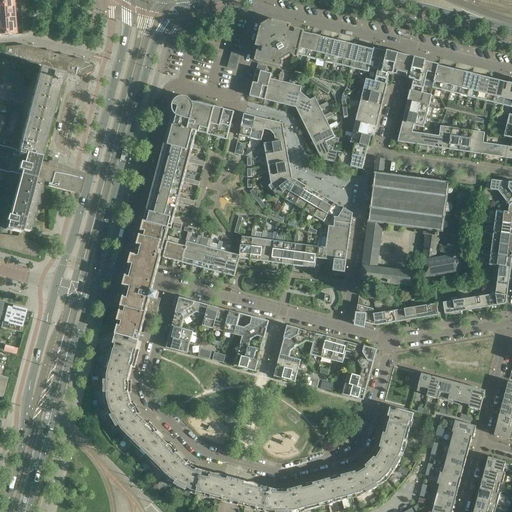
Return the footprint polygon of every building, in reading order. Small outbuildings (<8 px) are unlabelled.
[(0,35),(15,35),(13,17),(12,4),(0,4),(0,35)] [(298,55),(304,33),(305,31),(295,29),(295,30),(295,31),(294,33),(290,32),(290,29),(291,29),(291,28),(291,25),(270,20),(262,25),(257,46),(259,47),(259,48),(260,48),(260,47),(263,48),(262,53),(260,53),(259,52),(258,52),(256,61),(282,67),(283,62),(281,58),(283,57),(285,59),(290,56),(288,54),(291,52),(293,56),(298,58),(299,55),(298,55)] [(307,58),(313,35),(304,33),(298,55),(299,55),(307,58)] [(316,60),(321,37),(313,35),(307,58),(316,60)] [(325,62),(330,39),(321,37),(316,60),(325,62)] [(333,64),(339,42),(330,39),(325,62),(333,64)] [(342,66),(348,44),(339,42),(333,64),(342,66)] [(351,68),(356,46),(348,44),(342,66),(351,68)] [(35,61),(38,50),(23,46),(13,47),(6,48),(4,55),(14,57),(28,61),(29,59),(35,61)] [(360,70),(365,48),(356,46),(351,68),(360,70)] [(374,50),(365,48),(360,70),(369,73),(370,68),(374,50)] [(434,84),(438,66),(439,66),(439,65),(426,62),(426,61),(387,51),(387,52),(374,49),(374,50),(370,68),(378,70),(375,81),(375,82),(387,84),(389,74),(393,75),(394,74),(410,78),(410,79),(414,80),(411,90),(411,91),(423,93),(426,82),(434,84)] [(78,75),(81,62),(79,61),(79,59),(74,59),(74,60),(65,57),(65,55),(60,55),(60,56),(51,54),(51,51),(46,51),(46,52),(38,50),(35,61),(35,63),(78,75)] [(235,69),(240,53),(233,51),(228,68),(235,69)] [(295,71),(298,58),(293,56),(290,69),(295,71)] [(91,71),(92,66),(93,66),(93,64),(88,63),(81,62),(78,75),(82,76),(91,71)] [(265,72),(267,66),(258,64),(256,70),(265,72)] [(447,68),(439,66),(438,66),(434,84),(433,88),(442,91),(447,68)] [(47,163),(38,160),(39,158),(60,82),(62,83),(64,77),(61,76),(62,74),(40,68),(18,153),(15,152),(15,151),(0,146),(0,173),(4,175),(3,179),(11,181),(12,177),(16,174),(21,176),(10,217),(7,216),(5,222),(8,223),(6,229),(19,233),(18,239),(15,238),(15,239),(7,237),(7,238),(0,236),(0,245),(28,253),(31,244),(23,242),(24,240),(23,240),(25,231),(29,232),(42,182),(48,183),(47,187),(78,195),(84,174),(56,164),(58,160),(52,158),(51,162),(48,161),(47,163)] [(450,93),(456,70),(447,68),(442,91),(450,93)] [(272,74),(265,72),(256,70),(253,83),(268,87),(270,79),(271,79),(272,74)] [(459,95),(465,73),(456,70),(450,93),(459,95)] [(468,97),(473,75),(465,73),(459,95),(468,97)] [(477,99),(482,77),(473,75),(468,97),(477,99)] [(485,101),(491,79),(482,77),(477,99),(485,101)] [(279,81),(271,79),(270,79),(268,87),(265,100),(275,103),(280,81),(279,81)] [(385,95),(387,84),(375,82),(375,81),(366,79),(363,90),(385,95)] [(494,104),(500,81),(491,79),(485,101),(494,104)] [(289,84),(282,82),(280,81),(275,103),(286,105),(291,84),(289,84)] [(503,106),(508,83),(500,81),(494,104),(503,106)] [(265,100),(268,87),(253,83),(250,96),(264,100),(265,100)] [(511,84),(508,83),(503,106),(511,107),(511,84)] [(305,96),(300,92),(302,87),(293,84),(291,84),(286,105),(296,108),(305,96)] [(382,106),(385,95),(363,90),(361,100),(382,106)] [(429,106),(432,96),(432,95),(423,93),(411,91),(411,90),(408,101),(429,106)] [(320,108),(320,106),(315,98),(310,100),(305,96),(296,108),(301,118),(320,108)] [(180,197),(184,182),(199,186),(201,182),(185,178),(189,163),(205,167),(206,163),(190,159),(198,132),(227,140),(235,112),(227,110),(226,112),(221,110),(222,109),(209,105),(209,107),(207,106),(207,105),(198,102),(197,104),(194,105),(193,104),(193,103),(193,102),(192,101),(191,100),(190,99),(188,98),(187,98),(186,98),(184,97),(183,97),(181,98),(180,98),(178,99),(177,100),(176,101),(175,102),(174,103),(174,105),(173,106),(173,107),(173,108),(173,109),(173,110),(173,111),(174,112),(174,113),(175,114),(176,115),(177,116),(178,117),(176,122),(171,120),(170,124),(156,175),(153,189),(151,195),(148,209),(147,209),(147,210),(148,211),(148,212),(148,213),(149,214),(149,215),(150,215),(151,215),(151,216),(152,216),(153,216),(174,217),(179,202),(194,206),(195,202),(180,197)] [(380,116),(382,106),(361,100),(358,111),(380,116)] [(427,117),(429,106),(408,101),(405,111),(427,117)] [(324,116),(321,110),(320,108),(301,118),(306,127),(325,117),(324,116)] [(377,127),(380,116),(358,111),(356,122),(377,127)] [(424,128),(427,117),(405,111),(403,122),(416,125),(415,126),(424,128)] [(250,138),(255,117),(245,114),(239,136),(250,138)] [(264,129),(266,120),(256,117),(255,117),(250,138),(261,141),(264,129)] [(330,127),(329,125),(326,119),(325,117),(306,127),(310,137),(330,127)] [(286,140),(283,124),(266,120),(264,129),(271,131),(275,135),(276,142),(286,141),(286,140)] [(374,137),(377,127),(356,122),(353,132),(374,137)] [(417,145),(419,133),(414,132),(415,126),(416,125),(403,122),(398,142),(417,145)] [(449,150),(452,128),(441,126),(439,136),(440,136),(438,148),(449,150)] [(335,138),(331,129),(330,127),(310,137),(315,147),(326,141),(326,142),(332,139),(335,138)] [(460,151),(463,130),(452,128),(449,150),(460,151)] [(470,153),(473,131),(463,130),(460,151),(470,153)] [(483,143),(485,133),(473,131),(470,153),(481,154),(482,155),(482,154),(483,143)] [(372,148),(374,137),(353,132),(350,143),(354,144),(355,143),(368,147),(372,148)] [(440,136),(439,136),(423,134),(419,133),(417,145),(438,148),(440,136)] [(288,151),(287,145),(286,141),(276,142),(264,144),(266,155),(288,151)] [(336,163),(339,152),(333,150),(334,149),(329,145),(328,147),(326,142),(326,141),(315,147),(322,160),(336,163)] [(366,158),(368,147),(355,143),(354,144),(353,152),(352,154),(360,156),(357,168),(363,170),(365,158),(366,158)] [(505,158),(507,147),(483,143),(482,154),(482,155),(484,155),(505,158)] [(290,162),(288,151),(266,155),(268,166),(290,162)] [(357,168),(360,156),(352,154),(352,155),(346,153),(339,152),(336,163),(351,167),(357,168)] [(375,173),(368,223),(369,223),(367,234),(381,236),(383,224),(424,230),(439,232),(443,232),(444,229),(445,229),(446,229),(447,228),(448,227),(449,226),(449,225),(449,224),(448,223),(448,222),(447,222),(446,221),(445,221),(446,212),(447,212),(448,212),(449,212),(450,212),(451,211),(451,210),(452,209),(452,208),(452,207),(452,206),(452,205),(451,204),(450,204),(450,203),(449,203),(447,203),(448,194),(449,194),(450,194),(451,194),(452,193),(453,192),(453,191),(453,190),(453,189),(452,188),(452,187),(451,187),(450,186),(449,186),(450,183),(382,174),(384,160),(377,159),(375,173)] [(291,172),(290,162),(268,166),(270,176),(291,172)] [(273,192),(293,178),(292,172),(291,172),(270,176),(271,184),(269,186),(273,192)] [(286,200),(297,181),(293,178),(273,192),(277,197),(279,196),(286,200)] [(504,198),(511,191),(511,182),(509,182),(492,180),(490,190),(498,191),(504,198)] [(296,205),(307,186),(297,181),(286,200),(296,205)] [(305,211),(316,192),(307,186),(296,205),(305,211)] [(258,196),(253,189),(250,191),(255,198),(258,196)] [(314,216),(325,197),(316,192),(305,211),(314,216)] [(328,214),(335,203),(334,203),(335,203),(325,197),(314,216),(323,221),(324,222),(329,214),(328,214)] [(268,209),(263,203),(260,205),(264,212),(268,209)] [(351,224),(353,214),(344,208),(344,209),(344,208),(335,203),(328,214),(329,214),(335,218),(334,227),(351,230),(351,229),(351,224)] [(167,237),(169,228),(171,229),(174,217),(153,216),(152,216),(151,216),(151,215),(150,215),(149,215),(149,214),(148,213),(148,212),(148,211),(147,210),(147,209),(148,209),(147,210),(146,210),(146,211),(145,211),(144,212),(143,213),(143,214),(142,214),(142,215),(141,221),(144,222),(138,247),(162,253),(161,255),(161,256),(160,256),(160,257),(161,258),(161,257),(163,257),(169,237),(167,237)] [(511,223),(511,212),(508,213),(508,212),(496,210),(495,220),(495,222),(511,223)] [(511,234),(511,223),(495,222),(495,220),(487,219),(486,223),(495,224),(494,230),(494,232),(511,234)] [(349,240),(351,230),(334,227),(329,226),(328,237),(349,240)] [(264,240),(262,239),(255,238),(256,230),(253,229),(251,238),(253,238),(250,260),(261,261),(264,240)] [(511,245),(511,234),(494,232),(494,230),(485,229),(485,233),(493,234),(492,241),(492,243),(511,245)] [(435,259),(438,236),(439,236),(439,232),(424,230),(423,234),(426,235),(423,261),(435,259)] [(275,241),(273,241),(266,240),(267,231),(263,231),(262,239),(264,240),(261,261),(272,263),(275,241)] [(198,244),(196,244),(189,242),(192,233),(188,232),(186,241),(188,242),(182,263),(193,266),(198,244)] [(282,264),(285,242),(283,242),(277,241),(278,233),(274,232),(273,241),(275,241),(272,263),(282,264)] [(293,266),(296,244),(294,244),(287,243),(288,234),(285,234),(283,242),(285,242),(282,264),(293,266)] [(378,256),(380,241),(381,236),(367,234),(363,267),(368,267),(368,268),(372,268),(377,268),(378,256)] [(304,267),(307,245),(298,244),(299,236),(295,235),(294,244),(296,244),(293,266),(304,267)] [(208,247),(207,247),(200,245),(202,237),(198,236),(196,244),(198,244),(193,266),(203,268),(208,247)] [(173,260),(179,239),(169,237),(163,257),(163,258),(173,260)] [(250,260),(253,238),(251,238),(242,237),(239,255),(240,256),(239,258),(240,258),(250,260)] [(348,251),(349,240),(328,237),(326,248),(327,248),(348,251)] [(213,271),(219,250),(217,249),(210,248),(213,239),(209,238),(207,247),(208,247),(203,268),(213,271)] [(182,263),(188,242),(186,241),(179,239),(173,260),(182,263)] [(511,256),(511,245),(492,243),(492,241),(484,240),(483,244),(492,245),(491,252),(491,254),(511,256)] [(224,274),(229,253),(221,250),(223,242),(219,241),(217,249),(219,250),(213,271),(224,274)] [(325,260),(327,248),(326,248),(307,245),(304,267),(315,268),(316,258),(325,260)] [(461,271),(459,255),(458,255),(456,245),(443,248),(444,258),(435,259),(423,261),(422,261),(424,268),(425,274),(425,277),(461,271)] [(152,291),(156,278),(161,258),(160,257),(160,256),(161,256),(161,255),(162,253),(138,247),(135,255),(132,255),(128,271),(124,286),(127,287),(126,291),(127,291),(147,297),(145,304),(148,304),(147,306),(148,306),(149,305),(154,306),(155,307),(155,306),(154,306),(156,300),(157,300),(159,293),(152,291)] [(345,272),(348,251),(327,248),(325,260),(334,261),(333,271),(345,272)] [(511,267),(511,259),(511,256),(491,254),(491,252),(483,251),(482,255),(491,256),(489,264),(511,267)] [(235,277),(240,258),(239,258),(240,256),(239,255),(229,253),(224,274),(235,277)] [(508,289),(511,267),(489,264),(489,265),(490,265),(489,269),(499,270),(497,287),(508,289)] [(415,287),(417,274),(380,269),(377,268),(372,268),(368,268),(368,267),(363,267),(361,280),(415,287)] [(506,304),(508,289),(497,287),(496,294),(485,296),(487,307),(506,304)] [(487,307),(485,296),(468,298),(467,289),(463,290),(466,311),(487,307)] [(466,311),(463,290),(459,290),(461,300),(443,303),(445,314),(466,311)] [(143,311),(145,304),(147,297),(127,291),(126,291),(122,306),(143,311)] [(191,316),(180,298),(179,297),(179,298),(180,298),(179,300),(176,299),(174,306),(177,307),(172,327),(182,329),(184,320),(191,316)] [(439,315),(437,304),(419,307),(418,297),(414,298),(418,319),(439,315)] [(206,315),(209,305),(180,298),(191,316),(197,312),(205,315),(206,315)] [(418,319),(414,298),(410,298),(412,308),(395,311),(397,322),(418,319)] [(214,329),(219,308),(209,305),(206,315),(205,315),(202,326),(214,329)] [(376,326),(373,309),(358,305),(355,325),(365,328),(365,323),(376,326)] [(139,326),(143,311),(122,306),(118,320),(119,321),(139,326)] [(9,322),(13,309),(7,307),(3,321),(9,322)] [(21,326),(25,311),(13,308),(13,309),(9,322),(9,323),(21,326)] [(224,332),(230,311),(219,308),(214,329),(224,332)] [(397,322),(395,311),(382,313),(381,308),(374,309),(373,309),(376,326),(397,322)] [(238,326),(241,314),(230,311),(224,332),(234,335),(237,326),(238,326)] [(242,337),(269,321),(251,317),(242,314),(241,314),(238,326),(237,326),(234,335),(242,337)] [(137,332),(139,326),(119,321),(116,335),(139,341),(139,340),(135,339),(136,334),(137,332)] [(264,339),(269,321),(242,337),(240,345),(249,347),(249,346),(262,350),(262,348),(264,339)] [(299,346),(287,326),(284,339),(280,355),(289,358),(289,357),(291,351),(299,346)] [(314,343),(317,334),(300,329),(287,326),(299,346),(307,341),(313,343),(314,343)] [(190,343),(193,332),(182,329),(172,327),(169,337),(190,343)] [(321,358),(327,337),(317,334),(314,343),(313,343),(310,355),(321,358)] [(135,368),(140,350),(137,349),(139,341),(116,335),(107,369),(130,375),(132,367),(135,368)] [(220,346),(222,338),(215,336),(213,344),(220,346)] [(188,354),(190,343),(169,337),(166,348),(188,354)] [(332,361),(337,339),(327,337),(321,358),(332,361)] [(345,352),(348,342),(337,339),(332,361),(343,363),(346,352),(345,352)] [(357,361),(377,350),(364,346),(364,347),(348,342),(345,352),(346,352),(352,353),(357,361)] [(259,361),(262,350),(249,346),(249,347),(240,345),(237,355),(259,361)] [(16,355),(18,349),(6,346),(4,352),(16,355)] [(369,379),(374,362),(377,350),(357,361),(362,369),(360,376),(369,379)] [(256,372),(259,361),(237,355),(235,366),(243,368),(242,369),(248,371),(248,370),(256,372)] [(298,371),(301,361),(301,360),(289,357),(289,358),(280,355),(277,366),(298,371)] [(295,382),(298,371),(277,366),(274,377),(282,379),(282,380),(287,381),(287,380),(295,382)] [(128,392),(129,387),(131,387),(131,380),(129,380),(130,375),(107,369),(105,375),(105,380),(104,380),(104,393),(105,393),(105,399),(107,404),(130,398),(128,392)] [(366,389),(369,379),(360,376),(348,373),(345,384),(366,389)] [(428,394),(433,377),(422,374),(419,386),(416,385),(414,391),(427,394),(428,394)] [(438,400),(439,397),(438,397),(443,380),(433,377),(428,394),(427,394),(427,397),(438,400)] [(449,400),(454,382),(443,380),(438,397),(439,397),(448,400),(449,400)] [(459,405),(460,403),(459,403),(464,385),(454,382),(449,400),(448,400),(448,402),(459,405)] [(363,400),(366,389),(345,384),(342,395),(363,400)] [(469,405),(470,406),(474,388),(464,385),(459,403),(460,403),(469,405)] [(480,411),(485,391),(474,388),(470,406),(469,405),(469,408),(480,411)] [(503,404),(511,406),(511,394),(505,393),(503,404)] [(142,418),(138,414),(137,414),(135,409),(137,408),(134,402),(132,404),(130,398),(107,404),(108,410),(111,415),(110,416),(117,427),(118,426),(120,431),(125,435),(142,418)] [(511,417),(511,406),(503,404),(500,414),(511,417)] [(405,448),(414,413),(391,407),(388,415),(386,415),(381,433),(384,433),(382,441),(405,448)] [(511,417),(500,414),(497,425),(511,428),(511,417)] [(141,452),(158,434),(152,428),(154,426),(150,422),(148,424),(142,418),(125,435),(141,452)] [(454,432),(472,437),(473,437),(476,426),(455,420),(452,432),(453,432),(454,432)] [(511,439),(511,428),(497,425),(494,435),(511,440),(511,439)] [(453,432),(451,442),(469,447),(472,437),(454,432),(453,432)] [(183,459),(173,449),(175,447),(170,442),(168,444),(158,434),(141,452),(166,476),(183,459)] [(395,470),(402,459),(401,458),(404,453),(405,448),(382,441),(380,447),(378,445),(375,451),(377,452),(374,457),(370,462),(387,479),(392,474),(394,470),(395,470)] [(451,442),(448,452),(467,457),(469,447),(451,442)] [(448,452),(445,463),(464,468),(467,457),(448,452)] [(503,472),(506,462),(489,457),(486,468),(503,473),(503,472)] [(196,494),(203,470),(197,469),(192,466),(194,464),(188,461),(187,463),(183,459),(166,476),(170,481),(175,483),(174,484),(186,491),(186,490),(191,492),(196,494)] [(383,483),(387,479),(370,462),(366,466),(365,463),(359,467),(361,469),(356,472),(350,473),(356,497),(362,495),(367,492),(367,493),(379,487),(378,486),(383,483)] [(443,473),(461,478),(464,468),(445,463),(443,473)] [(402,465),(398,472),(405,476),(409,469),(402,465)] [(503,484),(506,473),(503,472),(503,473),(486,468),(483,478),(500,483),(500,484),(503,484)] [(264,511),(271,488),(203,470),(196,494),(264,511)] [(440,472),(437,483),(458,489),(461,478),(443,473),(440,472)] [(356,497),(350,473),(342,475),(341,473),(329,476),(330,479),(316,482),(322,506),(356,497)] [(500,484),(500,483),(483,478),(480,489),(498,493),(500,484)] [(322,506),(316,482),(314,483),(313,480),(307,482),(308,485),(294,488),(300,511),(322,506)] [(437,483),(435,494),(456,499),(458,489),(437,483)] [(300,511),(294,488),(289,490),(289,487),(282,487),(282,490),(277,490),(271,488),(264,511),(300,511)] [(497,505),(500,494),(498,493),(480,489),(477,499),(495,504),(497,505)] [(432,505),(434,505),(453,510),(454,505),(455,504),(456,502),(455,500),(456,499),(435,494),(432,505)] [(492,511),(495,504),(477,499),(475,510),(483,511),(492,511)]
